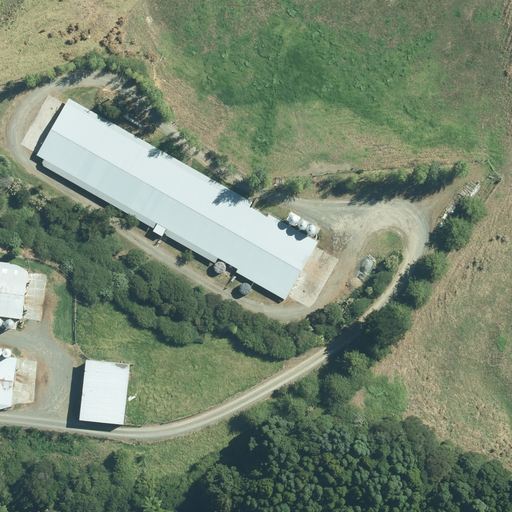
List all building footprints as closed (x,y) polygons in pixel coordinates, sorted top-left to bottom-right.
[(328,243),(73,102),(39,164),(293,305),(328,243)] [(0,264),(0,316),(27,320),(33,268),(0,264)] [(256,287),(245,282),(240,291),(251,297),(256,287)] [(20,360),(0,357),(0,412),(15,405),(20,360)] [(136,365),(90,361),(84,422),(130,426),(136,365)]
